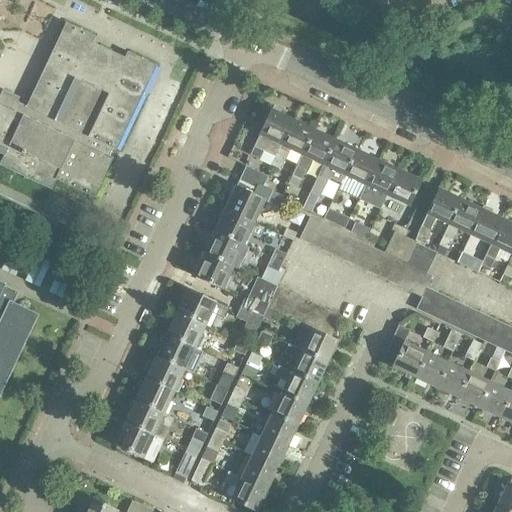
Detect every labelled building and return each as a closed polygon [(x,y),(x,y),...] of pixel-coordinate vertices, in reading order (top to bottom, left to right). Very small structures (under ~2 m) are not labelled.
[(126,60),(94,45),(97,39),(66,24),(26,107),(2,96),(1,97),(0,96),(0,60),(2,56),(0,54),(0,154),(4,156),(0,165),(53,191),(58,181),(95,199),(113,159),(110,157),(114,150),(117,151),(157,67),(129,54),(126,60)] [(276,156),(293,120),(272,110),(251,155),(260,159),(264,151),(276,156)] [(303,156),(315,130),(293,120),(276,156),(272,165),(281,169),(290,150),(303,156)] [(324,165),(336,140),(315,130),(303,156),(289,186),(298,190),(312,160),(324,165)] [(346,176),(358,150),(336,140),(324,165),(309,195),(318,199),(329,176),(341,182),(345,175),(346,176)] [(361,197),(379,160),(358,150),(346,176),(365,185),(359,197),(361,197)] [(382,207),(387,196),(399,170),(379,160),(361,197),(382,207)] [(266,190),(271,178),(247,166),(242,178),(266,190)] [(407,205),(420,180),(399,170),(387,196),(407,205)] [(274,193),(266,190),(242,178),(237,188),(264,202),(269,204),(274,193)] [(254,224),(264,202),(237,188),(236,188),(225,210),(254,224)] [(447,225),(459,199),(438,188),(425,214),(420,225),(416,234),(424,237),(433,218),(447,225)] [(467,234),(480,209),(459,199),(447,225),(442,235),(437,244),(446,248),(455,229),(467,234)] [(343,230),(348,219),(328,209),(323,220),(343,230)] [(489,244),(502,219),(480,209),(467,234),(458,253),(467,258),(477,238),(489,244)] [(254,224),(225,210),(215,232),(243,246),(249,234),(259,240),(264,229),(254,224)] [(309,219),(299,241),(310,246),(320,224),(309,219)] [(510,254),(511,250),(511,223),(502,219),(489,244),(480,264),(489,268),(498,249),(510,254)] [(363,238),(365,238),(369,229),(355,222),(351,232),(363,238)] [(320,224),(310,246),(312,246),(321,251),(331,229),(320,224)] [(331,229),(321,251),(332,256),(342,234),(331,229)] [(233,269),(243,246),(215,232),(204,254),(233,269)] [(394,259),(404,238),(393,232),(383,253),(387,255),(394,259)] [(342,234),(332,256),(343,261),(354,240),(342,234)] [(410,254),(415,244),(416,243),(404,238),(394,259),(398,261),(406,264),(410,254)] [(354,240),(343,261),(355,267),(365,245),(354,240)] [(430,264),(435,254),(415,244),(410,254),(430,264)] [(365,245),(355,267),(366,272),(376,250),(365,245)] [(376,250),(366,272),(377,277),(387,255),(383,253),(376,250)] [(282,265),(286,256),(275,251),(271,260),(282,265)] [(223,290),(233,269),(204,254),(193,277),(223,290)] [(410,254),(406,264),(409,266),(411,267),(420,271),(421,271),(426,274),(430,264),(410,254)] [(387,255),(377,277),(388,282),(398,261),(394,259),(387,255)] [(278,274),(282,265),(271,260),(267,269),(278,274)] [(398,261),(388,282),(399,287),(409,266),(406,264),(398,261)] [(409,266),(399,287),(410,293),(420,271),(411,267),(409,266)] [(511,280),(511,279),(511,268),(506,266),(502,275),(511,280)] [(420,271),(410,293),(421,298),(425,289),(430,278),(431,276),(426,274),(421,271),(420,271)] [(256,278),(241,308),(263,319),(267,310),(271,300),(277,288),(256,278)] [(0,398),(39,316),(13,304),(19,293),(0,283),(0,398)] [(271,300),(267,310),(277,315),(287,293),(277,288),(271,300)] [(421,298),(416,310),(426,315),(435,293),(425,289),(421,298)] [(224,321),(228,310),(187,291),(177,313),(206,327),(212,315),(224,321)] [(287,293),(277,315),(278,315),(288,320),(298,298),(287,293)] [(435,293),(426,315),(436,319),(446,298),(435,293)] [(298,298),(288,320),(298,325),(308,303),(298,298)] [(446,298),(436,319),(446,324),(456,303),(446,298)] [(308,303),(298,325),(303,327),(309,329),(319,308),(308,303)] [(456,303),(446,324),(457,329),(466,308),(456,303)] [(254,339),(263,319),(241,308),(237,318),(248,323),(243,333),(254,339)] [(319,308),(309,329),(319,334),(329,313),(319,308)] [(466,308),(457,329),(467,334),(477,312),(466,308)] [(267,310),(263,319),(274,324),(278,315),(277,315),(267,310)] [(477,312),(467,334),(477,338),(487,317),(479,313),(477,312)] [(196,349),(206,327),(177,313),(166,335),(196,349)] [(340,318),(329,313),(319,334),(329,339),(340,318)] [(487,317),(477,338),(483,341),(487,343),(497,322),(487,317)] [(497,322),(487,343),(498,348),(507,327),(497,322)] [(327,364),(337,343),(329,339),(319,334),(309,329),(303,327),(293,348),(327,364)] [(412,377),(423,353),(401,343),(406,332),(396,327),(385,351),(395,356),(390,368),(412,377)] [(511,328),(507,327),(498,348),(508,353),(511,343),(511,328)] [(429,340),(433,332),(424,328),(420,336),(429,340)] [(450,351),(458,334),(449,330),(441,347),(450,351)] [(270,348),(274,339),(262,334),(258,342),(270,348)] [(185,371),(196,349),(166,335),(156,357),(185,371)] [(245,356),(249,348),(239,343),(235,351),(245,356)] [(293,349),(288,347),(284,355),(297,361),(291,373),(317,385),(327,364),(293,348),(293,349)] [(471,360),(476,351),(467,347),(463,356),(471,360)] [(259,370),(264,359),(253,353),(248,364),(259,370)] [(433,387),(445,362),(423,353),(412,377),(433,387)] [(175,393),(185,371),(156,357),(145,379),(175,393)] [(493,370),(497,361),(488,357),(484,366),(493,370)] [(455,397),(466,372),(445,362),(433,387),(455,397)] [(234,380),(239,370),(228,366),(224,375),(234,380)] [(291,374),(278,368),(274,378),(286,383),(281,394),(307,407),(317,385),(291,373),(291,374)] [(476,407),(487,382),(466,372),(455,397),(476,407)] [(164,415),(175,393),(145,379),(135,401),(164,415)] [(497,417),(509,392),(487,382),(476,407),(497,417)] [(221,407),(228,392),(218,387),(211,402),(221,407)] [(243,402),(247,393),(236,388),(232,397),(243,402)] [(511,423),(511,393),(509,392),(497,417),(511,423)] [(297,428),(307,407),(281,394),(271,416),(297,428)] [(238,412),(243,402),(232,397),(227,406),(238,412)] [(173,419),(164,415),(135,401),(124,423),(154,437),(163,441),(173,419)] [(214,423),(218,414),(207,409),(203,417),(214,423)] [(287,449),(297,428),(271,416),(261,437),(287,449)] [(143,459),(154,437),(124,423),(114,445),(143,459)] [(223,444),(227,435),(216,430),(211,439),(223,444)] [(203,444),(207,435),(197,431),(193,439),(203,444)] [(277,470),(287,449),(261,437),(251,458),(277,470)] [(218,453),(223,444),(211,439),(207,448),(218,453)] [(186,479),(196,458),(186,453),(176,475),(186,479)] [(267,492),(277,470),(251,458),(241,479),(267,492)] [(202,487),(212,466),(201,460),(191,482),(202,487)] [(255,511),(257,511),(267,492),(241,479),(228,473),(224,483),(237,489),(231,501),(255,511)] [(511,511),(511,486),(505,484),(495,505),(511,511)] [(117,511),(89,499),(82,511),(117,511)]
